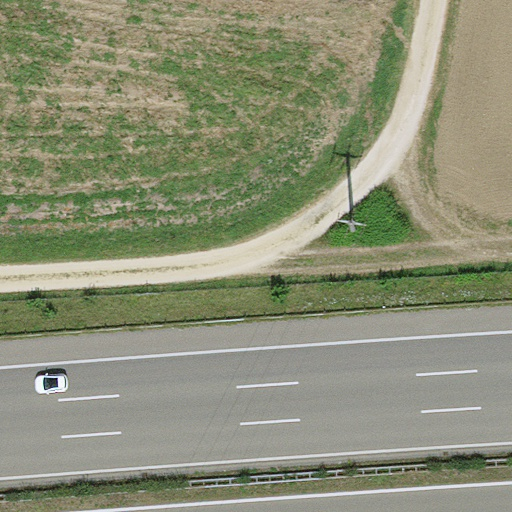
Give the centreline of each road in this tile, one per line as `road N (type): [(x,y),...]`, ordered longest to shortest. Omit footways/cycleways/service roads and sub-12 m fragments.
road 1 (track): [(443,0),(424,107),(392,169),(317,232),(199,275),(460,255)]
road 2 (motorway): [(511,387),(0,423)]
road 3 (unclassified): [(199,275),(0,285)]
road 4 (track): [(392,169),(423,219),(460,255),(511,253)]
